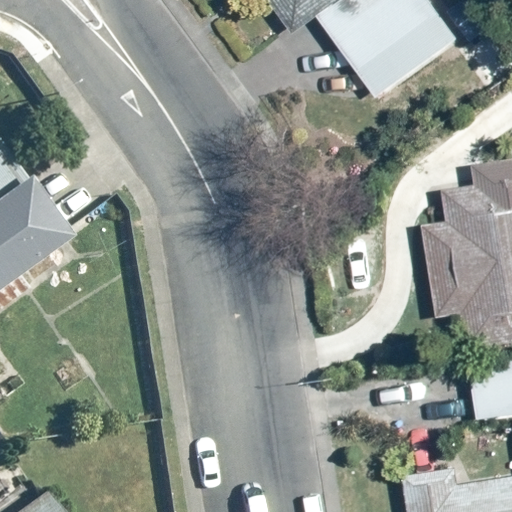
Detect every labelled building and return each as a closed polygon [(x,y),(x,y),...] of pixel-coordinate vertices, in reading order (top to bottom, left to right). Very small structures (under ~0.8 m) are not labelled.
[(266,0),(291,32),(316,14),(377,95),(451,40),(421,0),(266,0)] [(0,155),(0,308),(60,265),(52,255),(77,236),(35,179),(23,187),(0,155)] [(448,225),(420,229),(435,320),(458,317),(464,350),(511,341),(511,161),(472,168),(475,185),(443,191),(448,225)] [(511,511),(511,475),(454,485),(452,470),(407,478),(412,511),(511,511)] [(64,511),(48,490),(17,511),(64,511)]
